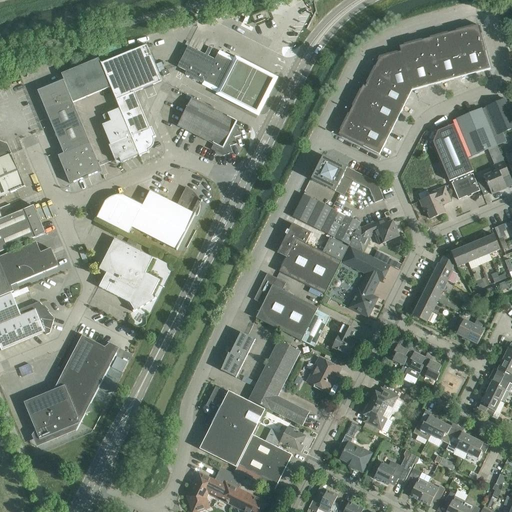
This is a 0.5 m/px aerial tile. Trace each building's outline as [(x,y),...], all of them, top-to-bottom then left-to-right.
[(365,87),(363,86),(338,135),(379,155),(412,91),(490,69),(478,25),(399,47),(400,52),(380,58),(365,87)] [(101,63),(111,87),(119,107),(139,155),(140,157),(149,153),(149,151),(150,150),(151,149),(152,148),(153,146),(154,145),(154,143),(154,141),(154,140),(154,138),(156,137),(152,127),(150,128),(135,93),(162,82),(147,45),(101,63)] [(188,46),(178,67),(186,71),(185,75),(217,91),(220,90),(233,63),(232,59),(221,54),(218,55),(215,60),(188,46)] [(235,55),(215,94),(258,115),(278,77),(235,55)] [(101,63),(99,59),(80,66),(92,95),(111,87),(101,63)] [(61,74),(64,80),(73,103),(75,108),(87,103),(85,98),(92,95),(80,66),(61,74)] [(64,154),(58,156),(70,184),(101,171),(75,108),(73,103),(64,80),(38,91),(64,154)] [(211,150),(219,154),(223,156),(232,153),(230,146),(237,144),(234,137),(241,135),(239,128),(240,128),(240,127),(239,128),(235,126),(237,121),(192,98),(178,126),(214,144),(211,150)] [(483,111),(493,137),(511,128),(511,116),(505,99),(486,107),(487,109),(483,111)] [(119,107),(102,115),(105,123),(102,125),(110,145),(109,146),(117,165),(139,155),(119,107)] [(493,137),(483,111),(482,109),(456,120),(471,157),(497,146),(493,137)] [(473,172),(454,125),(438,131),(433,143),(449,182),(452,180),(453,182),(451,183),(458,200),(480,191),(472,172),(473,172)] [(0,159),(12,155),(8,145),(0,141),(0,159)] [(25,187),(12,155),(0,159),(0,197),(10,193),(11,193),(17,191),(25,187)] [(335,192),(347,168),(323,156),(311,180),(335,192)] [(509,175),(504,162),(493,166),(495,172),(484,176),(491,195),(506,189),(502,179),(509,175)] [(429,194),(431,197),(419,201),(424,211),(426,210),(430,219),(445,213),(442,205),(451,201),(445,187),(429,194)] [(177,205),(150,192),(142,206),(123,196),(124,196),(123,195),(120,195),(117,196),(113,196),(110,198),(108,199),(105,202),(97,218),(98,218),(129,234),(132,227),(177,250),(195,215),(197,216),(198,214),(199,211),(200,208),(200,205),(199,202),(199,199),(197,197),(196,194),(193,192),(191,191),(185,188),(177,205)] [(304,195),(292,217),(349,246),(358,227),(360,223),(304,195)] [(0,252),(45,234),(33,206),(0,220),(0,252)] [(399,237),(395,226),(393,221),(388,223),(386,218),(361,229),(358,227),(349,246),(359,250),(365,238),(374,234),(379,245),(399,237)] [(279,272),(325,295),(341,262),(306,244),(311,233),(292,224),(278,253),(287,258),(279,272)] [(494,235),(483,239),(489,254),(500,250),(494,235)] [(153,258),(115,239),(99,269),(107,273),(99,287),(130,303),(134,311),(133,311),(133,312),(156,299),(156,298),(154,299),(152,295),(160,280),(145,273),(153,258)] [(483,239),(472,244),(479,259),(489,254),(483,239)] [(0,297),(14,292),(11,286),(58,267),(50,249),(41,253),(36,242),(0,257),(0,297)] [(468,263),(479,259),(472,244),(462,248),(468,263)] [(358,251),(359,250),(349,246),(350,247),(342,263),(366,275),(359,289),(358,288),(348,308),(368,318),(375,304),(371,303),(374,297),(372,295),(379,281),(382,283),(390,267),(358,251)] [(451,254),(443,257),(454,265),(455,264),(457,267),(468,263),(462,248),(451,253),(451,254)] [(451,270),(454,265),(443,257),(439,265),(438,264),(433,274),(447,282),(453,271),(451,270)] [(301,341),(317,311),(318,308),(282,290),(286,283),(267,274),(254,300),(263,305),(256,318),(301,341)] [(433,274),(428,285),(442,292),(447,282),(433,274)] [(428,285),(423,295),(437,302),(442,292),(428,285)] [(0,298),(0,346),(1,350),(45,332),(46,335),(50,333),(54,319),(39,302),(19,310),(12,294),(0,298)] [(423,295),(418,305),(432,312),(437,302),(423,295)] [(427,323),(432,312),(418,305),(412,316),(427,323)] [(317,311),(301,341),(315,348),(330,317),(317,311)] [(467,339),(474,325),(463,320),(456,334),(467,339)] [(339,334),(332,348),(349,356),(356,343),(350,340),(351,338),(353,338),(357,331),(345,325),(340,335),(339,334)] [(484,330),(474,325),(467,339),(477,345),(484,330)] [(236,378),(255,340),(241,333),(233,349),(227,347),(226,349),(226,353),(228,354),(221,371),(236,378)] [(82,336),(61,377),(64,386),(65,386),(81,424),(86,414),(90,412),(88,409),(117,353),(82,336)] [(404,366),(407,359),(405,358),(409,350),(398,345),(400,342),(394,339),(389,349),(396,353),(393,360),(403,366),(404,366)] [(249,400),(266,409),(302,427),(307,416),(300,412),(302,409),(278,397),(301,352),(278,341),(249,400)] [(511,343),(508,342),(505,347),(508,349),(503,360),(510,363),(511,361),(511,343)] [(410,347),(409,350),(405,358),(407,359),(404,366),(403,366),(400,373),(406,376),(406,374),(417,379),(420,374),(423,367),(421,366),(425,358),(419,355),(421,353),(415,350),(416,350),(410,347)] [(423,367),(420,374),(436,382),(440,375),(438,374),(441,366),(430,361),(432,358),(426,355),(425,358),(421,366),(423,367)] [(127,363),(117,358),(112,369),(122,374),(127,363)] [(307,382),(311,383),(328,392),(335,377),(337,378),(341,369),(319,358),(307,382)] [(494,369),(491,374),(502,380),(511,384),(511,361),(510,363),(503,360),(497,370),(494,369)] [(19,368),(23,378),(33,373),(29,364),(19,368)] [(511,384),(502,380),(491,374),(489,380),(492,381),(487,392),(494,396),(493,398),(500,401),(505,391),(508,392),(511,384)] [(64,386),(31,400),(24,403),(40,441),(70,428),(77,431),(81,424),(65,386),(64,386)] [(211,427),(200,449),(236,468),(265,410),(229,392),(228,393),(216,386),(206,406),(205,405),(203,409),(204,413),(208,415),(205,421),(206,425),(211,427)] [(375,392),(369,403),(392,415),(393,415),(394,415),(395,415),(395,414),(396,414),(397,414),(397,413),(402,403),(397,400),(398,397),(383,389),(380,394),(375,392)] [(495,411),(500,401),(493,398),(494,396),(487,392),(481,402),(478,401),(475,406),(477,407),(476,410),(497,420),(500,414),(495,411)] [(392,415),(369,403),(363,415),(368,418),(365,423),(381,431),(387,419),(389,420),(392,415)] [(428,434),(431,435),(434,428),(437,429),(440,422),(430,417),(431,413),(426,411),(420,421),(420,420),(413,433),(423,438),(424,435),(428,434)] [(431,435),(449,444),(458,427),(452,424),(451,427),(440,422),(437,429),(434,428),(431,435)] [(271,430),(265,442),(276,447),(279,441),(300,452),(302,449),(300,448),(306,436),(284,425),(280,434),(271,430)] [(463,429),(458,427),(449,444),(446,450),(454,454),(456,448),(467,454),(471,446),(469,445),(472,438),(462,433),(463,429)] [(348,430),(345,435),(353,439),(356,434),(348,430)] [(353,439),(345,435),(338,450),(343,453),(340,459),(353,466),(352,468),(362,473),(372,454),(351,443),(353,439)] [(274,491),(292,455),(276,447),(265,442),(253,436),(235,471),(245,476),(252,480),(259,483),(274,491)] [(482,452),(485,454),(490,443),(485,440),(483,443),(472,438),(469,445),(471,446),(467,454),(478,459),(482,452)] [(376,462),(373,469),(374,470),(377,472),(374,479),(388,485),(388,484),(391,479),(397,482),(398,479),(404,482),(413,464),(415,465),(420,457),(406,450),(404,455),(405,458),(401,466),(397,465),(391,462),(389,466),(382,463),(381,465),(380,463),(379,462),(376,462)] [(215,481),(208,494),(217,499),(231,506),(234,501),(243,506),(241,510),(243,511),(262,511),(267,503),(239,489),(243,480),(245,476),(235,471),(234,474),(231,473),(221,468),(221,469),(215,480),(215,481)] [(199,472),(187,497),(191,511),(198,511),(210,508),(206,498),(208,494),(215,481),(215,480),(199,472)] [(419,501),(429,484),(431,478),(422,473),(420,477),(414,474),(408,487),(413,490),(409,496),(419,501)] [(496,484),(501,487),(505,477),(500,475),(496,484)] [(250,483),(250,484),(257,488),(257,487),(259,483),(252,480),(250,483)] [(429,484),(419,501),(429,507),(433,500),(438,503),(445,489),(439,487),(438,489),(429,484)] [(311,510),(315,511),(316,511),(318,509),(324,511),(335,511),(339,506),(334,504),(337,496),(327,491),(324,497),(318,495),(317,494),(314,500),(315,500),(311,510)] [(446,511),(458,511),(464,502),(454,497),(455,495),(450,492),(443,505),(448,508),(446,511)] [(464,502),(458,511),(478,511),(480,507),(475,505),(474,507),(464,502)] [(362,511),(363,510),(349,503),(346,508),(340,505),(337,511),(362,511)]
